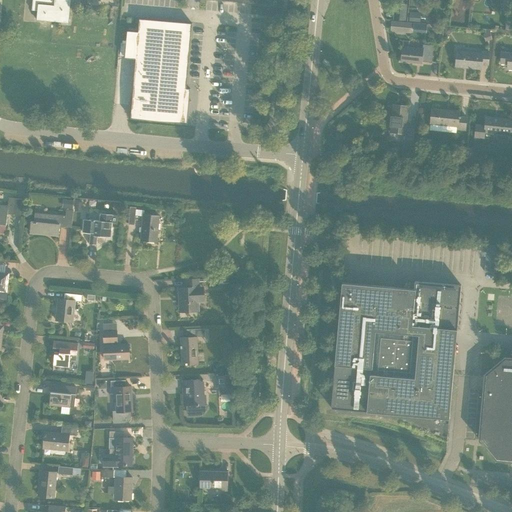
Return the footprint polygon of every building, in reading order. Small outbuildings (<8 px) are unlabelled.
[(37,20),(69,23),(71,0),(33,0),(32,10),(38,11),(37,20)] [(406,5),(394,4),(393,20),(405,21),(406,5)] [(410,12),(409,21),(420,22),(421,13),(410,12)] [(452,22),(466,24),(467,16),(453,14),(452,22)] [(184,116),(192,24),(140,19),(139,32),(128,31),(125,58),(126,58),(127,52),(137,53),(131,119),(144,120),(145,112),(184,116)] [(391,21),(390,31),(403,32),(404,22),(391,21)] [(400,61),(421,64),(421,62),(431,63),(432,46),(423,45),(422,49),(401,47),(400,61)] [(487,66),(489,53),(482,52),(482,55),(457,53),(455,67),(481,70),(481,65),(487,66)] [(511,52),(504,52),(502,62),(507,63),(507,70),(511,70),(511,52)] [(402,142),(411,143),(413,128),(405,127),(407,106),(391,105),(388,133),(403,135),(402,142)] [(455,129),(464,130),(465,117),(458,117),(458,112),(431,109),(430,125),(455,127),(455,129)] [(475,124),(474,137),(484,138),(484,133),(510,136),(509,138),(511,138),(511,125),(511,120),(485,117),(484,125),(475,124)] [(65,208),(72,209),(73,199),(66,198),(65,208)] [(0,206),(0,234),(5,235),(7,217),(8,214),(21,216),(22,204),(22,200),(16,199),(16,200),(9,199),(8,207),(0,206)] [(76,199),(75,209),(82,210),(83,200),(76,199)] [(136,209),(136,208),(131,207),(129,224),(135,225),(135,216),(144,216),(141,241),(156,243),(159,217),(144,216),(145,210),(136,209)] [(72,228),(74,211),(67,211),(66,217),(35,214),(34,221),(32,221),(30,234),(59,237),(60,226),(72,228)] [(84,220),(83,233),(91,234),(90,245),(97,246),(98,237),(111,238),(112,224),(117,225),(118,216),(113,215),(101,214),(100,221),(84,220)] [(489,270),(490,244),(481,244),(480,270),(489,270)] [(229,283),(229,271),(220,271),(221,283),(229,283)] [(7,293),(9,274),(0,273),(0,299),(7,300),(8,293),(7,293)] [(185,288),(179,289),(179,298),(183,298),(183,312),(198,311),(198,302),(204,302),(203,288),(199,288),(199,279),(185,280),(185,288)] [(415,281),(414,289),(343,283),(332,408),(449,419),(456,344),(451,344),(453,330),(457,331),(461,286),(415,281)] [(56,321),(73,323),(75,302),(82,302),(82,296),(65,295),(64,300),(59,299),(56,321)] [(198,364),(197,337),(205,337),(205,329),(186,330),(187,338),(181,338),(182,365),(198,364)] [(104,333),(103,333),(104,360),(114,359),(114,363),(116,365),(120,365),(122,363),(122,359),(129,359),(129,346),(118,346),(117,332),(117,331),(104,332),(104,333)] [(77,356),(78,344),(54,341),(54,348),(56,348),(54,367),(69,368),(70,356),(77,356)] [(511,355),(495,354),(494,362),(481,361),(479,390),(504,391),(505,378),(511,378),(511,355)] [(233,375),(218,375),(218,387),(234,386),(233,375)] [(204,406),(204,405),(206,405),(206,395),(204,395),(203,380),(183,381),(183,389),(185,389),(186,406),(187,406),(187,414),(198,413),(200,412),(202,411),(203,410),(204,408),(204,406)] [(131,386),(126,387),(126,381),(111,382),(111,389),(115,389),(116,413),(114,413),(114,423),(126,422),(127,422),(128,422),(128,421),(129,421),(129,420),(130,419),(130,418),(130,412),(132,412),(131,386)] [(50,386),(49,392),(51,393),(50,405),(70,407),(75,408),(75,405),(77,389),(50,386)] [(77,436),(77,429),(62,428),(62,434),(45,432),(43,449),(68,451),(70,435),(77,436)] [(133,437),(122,436),(122,433),(110,432),(110,439),(115,439),(115,449),(110,449),(110,454),(103,454),(103,467),(133,467),(133,452),(135,452),(136,451),(137,450),(137,449),(137,448),(137,447),(136,446),(135,445),(134,445),(133,445),(133,437)] [(58,474),(73,475),(73,469),(59,467),(58,474)] [(228,472),(223,471),(200,471),(199,488),(220,489),(220,491),(227,491),(228,472)] [(38,497),(54,499),(57,473),(42,472),(40,487),(39,487),(38,497)] [(109,486),(109,494),(115,494),(115,500),(132,501),(133,478),(125,478),(116,478),(115,487),(109,486)]
